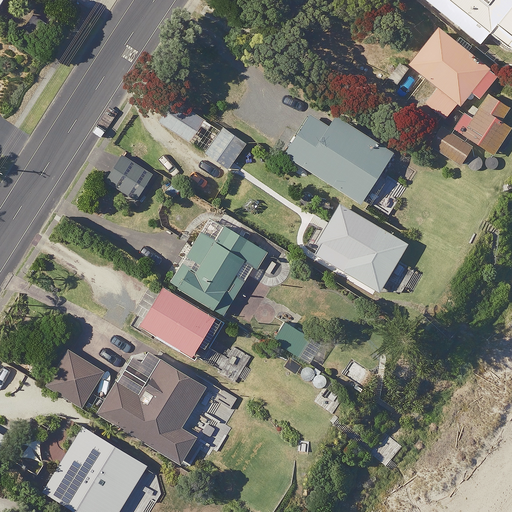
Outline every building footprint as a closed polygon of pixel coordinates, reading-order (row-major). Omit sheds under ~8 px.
[(511,0),(422,0),(480,46),(488,36),(511,55),(511,0)] [(494,79),(436,31),(407,67),(436,91),(424,105),(443,120),(462,97),(478,99),(494,79)] [(505,111),(486,98),(459,136),(490,157),(507,131),(497,124),(505,111)] [(243,145),(175,99),(159,122),(227,168),(243,145)] [(329,127),(311,116),(286,156),(361,203),(392,153),(335,118),(329,127)] [(469,148),(437,128),(426,146),(458,166),(469,148)] [(152,174),(120,155),(104,181),(136,200),(152,174)] [(408,243),(349,208),(333,235),(344,241),(336,254),(345,260),(340,269),(379,292),(408,243)] [(263,251),(225,228),(215,244),(201,235),(171,284),(225,316),(245,282),(235,276),(244,260),(254,266),(263,251)] [(139,327),(191,358),(210,369),(218,356),(199,345),(215,318),(163,287),(139,327)] [(308,338),(283,324),(272,342),(297,356),(308,338)] [(101,372),(69,353),(48,387),(79,407),(101,372)] [(202,386),(160,361),(139,397),(117,384),(99,414),(178,461),(192,437),(177,428),(202,386)] [(296,366),(295,380),(318,382),(319,368),(296,366)] [(145,463),(82,425),(42,491),(76,511),(146,511),(161,488),(139,474),(145,463)]
